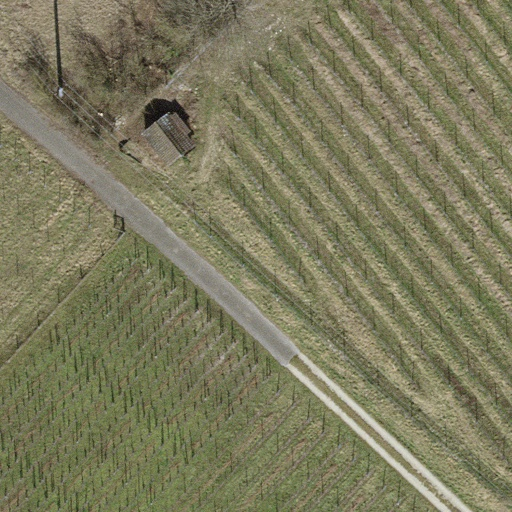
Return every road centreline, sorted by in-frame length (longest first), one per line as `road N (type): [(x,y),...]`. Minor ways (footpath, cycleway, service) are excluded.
road 1 (residential): [(0,109),(342,393)]
road 2 (track): [(342,393),(475,511)]
